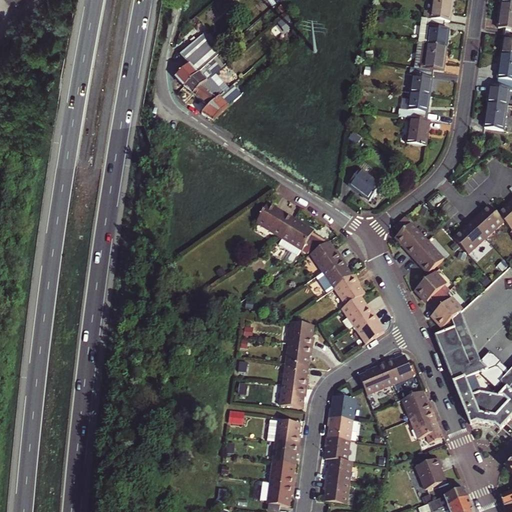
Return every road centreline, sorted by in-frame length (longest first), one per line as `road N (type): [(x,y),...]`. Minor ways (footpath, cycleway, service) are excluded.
road 1 (motorway): [(71,511),(104,223),(142,0)]
road 2 (motorway): [(94,0),(53,248),(23,511)]
road 3 (residential): [(179,0),(160,75),(172,106),(368,230)]
road 4 (residential): [(411,331),(321,393),(303,511)]
road 5 (residential): [(411,331),(488,511)]
road 6 (residential): [(438,177),(461,125),(478,0)]
